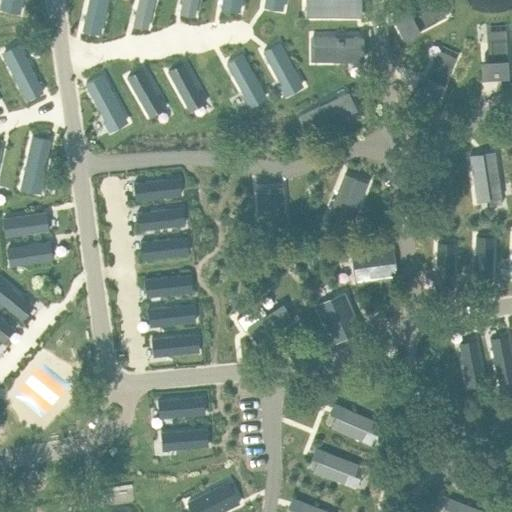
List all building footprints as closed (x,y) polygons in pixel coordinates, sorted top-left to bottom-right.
[(1,0),(0,8),(12,11),(12,9),(20,11),(22,0),(1,0)] [(88,0),(82,30),(100,33),(107,0),(88,0)] [(137,0),(132,24),(148,28),(154,0),(137,0)] [(181,0),(179,12),(195,15),(197,0),(181,0)] [(222,0),(221,8),(239,11),(240,0),(222,0)] [(265,0),(264,6),(282,10),(283,0),(265,0)] [(356,0),(306,0),(306,17),(356,16),(356,0)] [(446,13),(438,0),(431,0),(413,10),(397,18),(405,34),(446,13)] [(505,32),(487,33),(488,61),(489,79),(507,78),(505,32)] [(358,36),(312,36),(313,60),(359,60),(358,36)] [(10,50),(3,54),(28,99),(44,91),(24,54),(26,53),(20,42),(9,48),(10,50)] [(279,42),(263,51),(281,84),(279,85),(285,96),(296,90),(295,88),(302,84),(279,42)] [(428,76),(421,92),(438,100),(456,58),(440,50),(428,76)] [(242,54),(226,63),(245,96),(243,97),(249,107),(259,101),(258,100),(265,96),(242,54)] [(183,62),(168,70),(189,109),(204,101),(183,62)] [(142,68),(127,76),(149,115),(164,106),(142,68)] [(102,74),(86,82),(106,119),(104,120),(110,131),(120,125),(119,123),(126,119),(102,74)] [(344,93),(299,114),(307,132),(353,111),(344,93)] [(33,135),(21,186),(29,188),(29,190),(40,192),(43,181),(41,180),(50,139),(33,135)] [(493,152),(470,155),(477,203),(500,199),(493,152)] [(344,173),(326,218),(350,228),(368,183),(344,173)] [(179,177),(135,182),(137,199),(181,194),(179,177)] [(282,186),(258,188),(262,234),(271,233),(271,235),(277,235),(277,233),(286,232),(282,186)] [(182,206),(138,212),(140,229),(184,223),(182,206)] [(45,211),(3,217),(6,234),(47,228),(45,211)] [(476,235),(474,279),(491,280),(493,236),(476,235)] [(186,236),(142,241),(144,258),(188,253),(186,236)] [(49,241),(7,247),(10,264),(51,258),(49,241)] [(437,242),(435,286),(452,286),(454,242),(437,242)] [(363,249),(351,250),(353,262),(354,262),(357,280),(395,275),(391,247),(363,251),(363,249)] [(190,274),(146,279),(148,296),(192,291),(190,274)] [(0,278),(0,299),(22,318),(32,305),(0,278)] [(334,298),(318,305),(333,340),(359,329),(348,303),(349,302),(345,291),(334,296),(334,298)] [(193,304),(149,309),(151,326),(195,321),(193,304)] [(268,316),(261,307),(239,322),(259,345),(295,322),(285,307),(268,316)] [(0,315),(0,337),(3,340),(14,327),(0,315)] [(197,334),(153,338),(155,355),(198,350),(197,334)] [(511,357),(508,336),(490,340),(499,383),(511,380),(511,357)] [(476,341),(459,344),(467,387),(485,384),(476,341)] [(43,362),(15,391),(42,417),(70,388),(43,362)] [(203,396),(159,399),(160,417),(204,414),(203,396)] [(336,415),(331,427),(362,440),(367,429),(373,431),(377,420),(346,407),(341,418),(336,415)] [(206,428),(162,431),(164,449),(207,446),(206,428)] [(318,460),(314,471),(346,483),(350,472),(355,474),(360,463),(328,451),(324,462),(318,460)] [(228,481),(188,502),(192,511),(194,511),(195,511),(220,511),(240,502),(228,481)] [(300,511),(295,510),(293,511),(334,511),(305,501),(300,511)] [(450,510),(449,511),(489,511),(460,501),(456,511),(450,510)]
